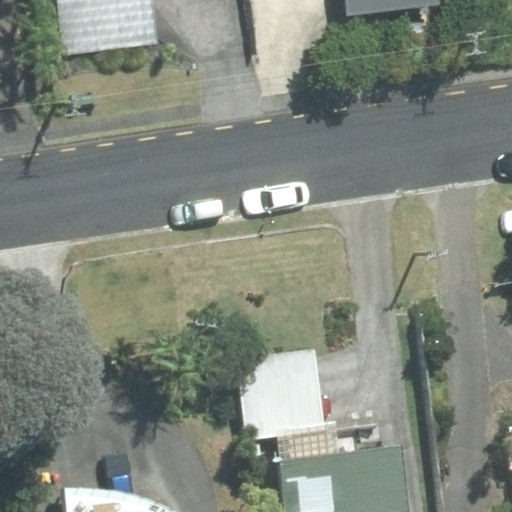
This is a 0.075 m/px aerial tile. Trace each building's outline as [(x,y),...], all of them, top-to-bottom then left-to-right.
[(39,0),(49,62),(146,47),(139,0),(39,0)] [(423,0),(330,0),(333,19),(424,6),(423,0)] [(300,351),(227,361),(237,435),(310,426),(300,351)] [(511,511),(511,422),(495,424),(506,511),(511,511)] [(385,511),(377,446),(266,460),(273,511),(385,511)]
